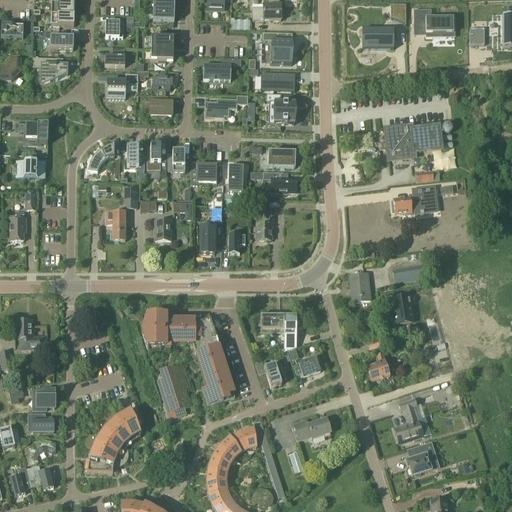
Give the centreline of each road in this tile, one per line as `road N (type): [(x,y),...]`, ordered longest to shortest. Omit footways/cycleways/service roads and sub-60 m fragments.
road 1 (residential): [(70,287),(70,501)]
road 2 (tertiary): [(314,275),(332,230),(325,89)]
road 3 (residential): [(325,89),(511,68)]
road 4 (residential): [(105,133),(82,148),(72,171),(70,287)]
road 5 (tertiary): [(70,287),(232,285)]
road 6 (residential): [(262,409),(206,430),(182,485),(166,491)]
road 7 (residential): [(391,511),(350,381)]
road 8 (residential): [(190,0),(187,134)]
road 9 (residential): [(232,285),(232,313),(262,409)]
